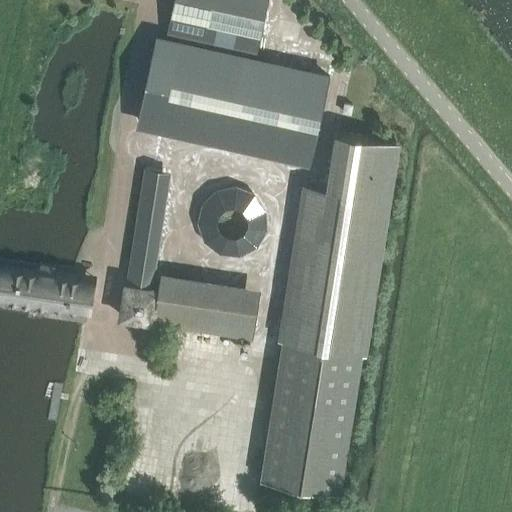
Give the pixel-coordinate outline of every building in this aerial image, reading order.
[(268,0),(175,0),(168,36),(256,56),(268,0)] [(330,73),(154,35),(134,129),(310,167),(330,73)] [(396,138),(340,129),(331,186),(304,181),(279,338),(283,339),(261,480),(336,492),(359,351),(363,351),(396,138)] [(145,167),(127,283),(152,287),(155,270),(147,269),(163,169),(145,167)] [(207,249),(268,246),(264,186),(203,189),(207,249)] [(0,274),(77,286),(89,315),(95,277),(78,274),(77,241),(37,235),(36,236),(0,230),(0,274)] [(258,300),(160,285),(154,322),(252,337),(258,300)]
